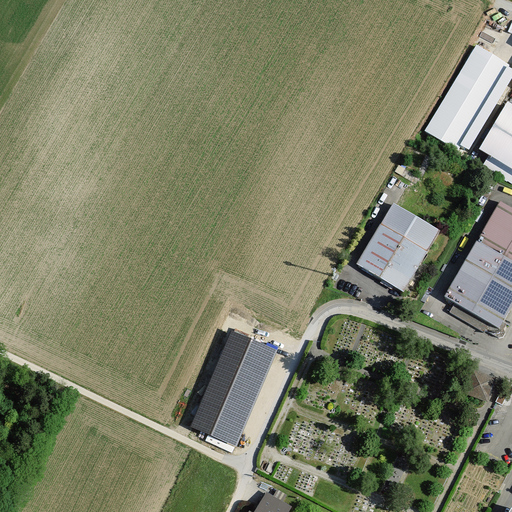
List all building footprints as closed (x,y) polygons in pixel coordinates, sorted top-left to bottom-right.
[(511,65),(471,46),(428,134),(469,154),(511,66),(511,65)] [(511,110),(504,105),(472,160),(511,182),(511,110)] [(511,208),(499,201),(476,240),(511,260),(511,208)] [(436,234),(389,204),(357,263),(401,290),(436,234)] [(511,260),(476,240),(444,294),(499,326),(511,303),(511,260)] [(228,333),(188,427),(232,446),(273,352),(228,333)] [(487,401),(495,376),(470,369),(463,393),(487,401)] [(287,511),(266,498),(256,511),(287,511)]
